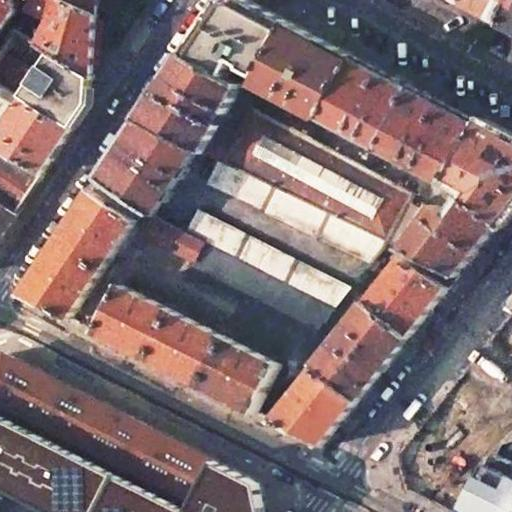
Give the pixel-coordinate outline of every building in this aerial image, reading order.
[(0,0),(0,67),(9,52),(0,45),(0,29),(15,41),(20,32),(23,26),(13,20),(21,8),(20,7),(22,4),(19,0),(0,0)] [(36,0),(34,6),(52,16),(47,26),(50,28),(41,44),(95,78),(99,14),(70,0),(36,0)] [(70,0),(99,14),(99,0),(70,0)] [(250,0),(234,0),(220,3),(186,53),(231,78),(239,62),(247,66),(248,71),(262,78),(292,22),(250,0)] [(511,0),(462,0),(506,23),(511,10),(511,0)] [(262,78),(258,84),(326,119),(357,57),(292,22),(262,78)] [(41,44),(20,32),(15,41),(9,52),(0,67),(0,78),(77,128),(93,104),(95,78),(41,44)] [(223,130),(244,85),(231,78),(186,53),(142,120),(200,150),(210,154),(223,130)] [(415,88),(357,57),(326,119),(361,138),(359,142),(364,145),(366,141),(382,150),(415,88)] [(0,143),(46,174),(77,128),(0,78),(0,143)] [(415,88),(382,150),(449,185),(452,179),(481,122),(415,88)] [(256,107),(244,137),(223,130),(210,154),(221,159),(231,164),(393,244),(413,203),(417,194),(371,169),(315,139),(256,107)] [(200,150),(142,120),(102,179),(148,209),(147,211),(155,216),(200,150)] [(511,138),(481,122),(452,179),(465,185),(474,183),(481,187),(471,200),(503,224),(511,212),(511,138)] [(0,200),(19,214),(46,174),(0,143),(0,200)] [(221,159),(209,184),(376,266),(393,244),(231,164),(221,159)] [(471,200),(465,195),(453,212),(440,204),(437,205),(433,213),(413,203),(393,244),(461,278),(503,224),(471,200)] [(0,200),(0,241),(19,214),(0,200)] [(199,210),(186,233),(336,313),(339,313),(355,292),(199,210)] [(336,313),(186,233),(164,222),(157,217),(148,235),(196,260),(190,271),(319,338),(326,324),(330,325),(336,313)] [(409,257),(372,304),(415,337),(452,290),(409,257)] [(122,284),(98,333),(156,362),(179,313),(122,284)] [(372,304),(321,369),(364,403),(415,337),(372,304)] [(232,341),(179,313),(156,362),(208,390),(232,341)] [(285,368),(232,341),(208,390),(262,417),(285,368)] [(219,461),(7,354),(0,357),(0,401),(195,502),(219,461)] [(321,369),(277,425),(328,450),(364,403),(321,369)] [(446,397),(398,456),(407,488),(471,409),(446,397)] [(0,511),(9,511),(11,508),(20,486),(72,511),(269,511),(268,498),(219,461),(195,502),(0,402),(0,511)] [(511,511),(511,461),(496,453),(466,511),(511,511)]
